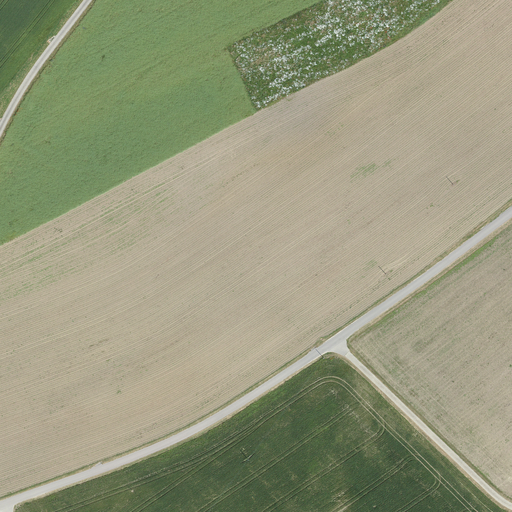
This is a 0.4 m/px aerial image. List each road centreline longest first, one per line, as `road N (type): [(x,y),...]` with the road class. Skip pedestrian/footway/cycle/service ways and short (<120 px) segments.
road 1 (unclassified): [(511,211),(251,397),(147,450),(0,507)]
road 2 (track): [(90,0),(24,83),(0,135)]
